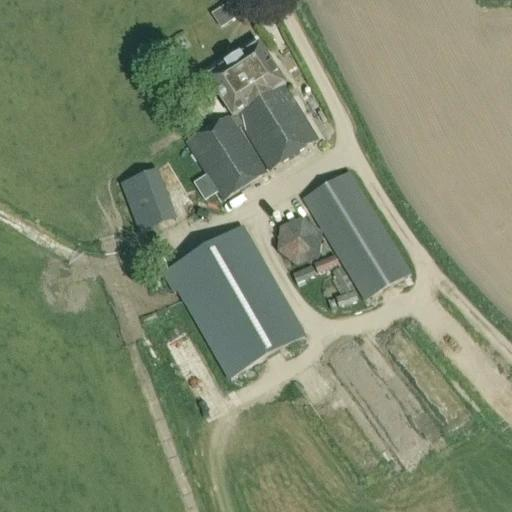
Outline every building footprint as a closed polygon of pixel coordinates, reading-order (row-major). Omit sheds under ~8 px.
[(234,2),(223,10),(232,23),(243,16),(234,2)] [(320,144),(286,86),(260,46),(208,80),(232,117),(185,145),(206,178),(194,186),(205,203),(217,196),(224,205),(269,176),(240,131),(242,130),(270,175),(320,144)] [(177,221),(159,171),(121,185),(139,235),(177,221)] [(302,203),(365,305),(413,276),(351,175),(302,203)] [(230,383),(307,338),(244,228),(162,276),(174,297),(179,294),(230,383)] [(299,282),(332,268),(328,260),(296,274),(299,282)] [(355,291),(340,269),(331,275),(346,297),(355,291)] [(453,318),(459,362),(486,359),(481,314),(453,318)] [(318,387),(356,429),(369,417),(330,375),(318,387)] [(452,408),(463,423),(477,413),(466,398),(452,408)] [(369,429),(355,440),(376,467),(390,456),(369,429)]
